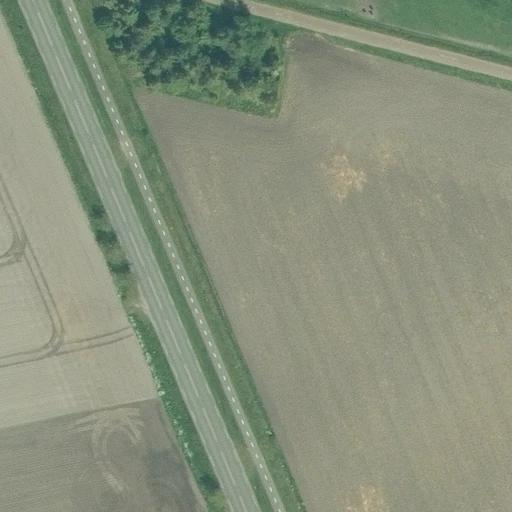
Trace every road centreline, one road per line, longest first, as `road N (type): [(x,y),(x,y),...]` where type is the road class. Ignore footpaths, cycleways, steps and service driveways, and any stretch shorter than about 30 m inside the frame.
road 1 (secondary): [(245,511),(30,0)]
road 2 (unclassified): [(511,74),(223,0)]
